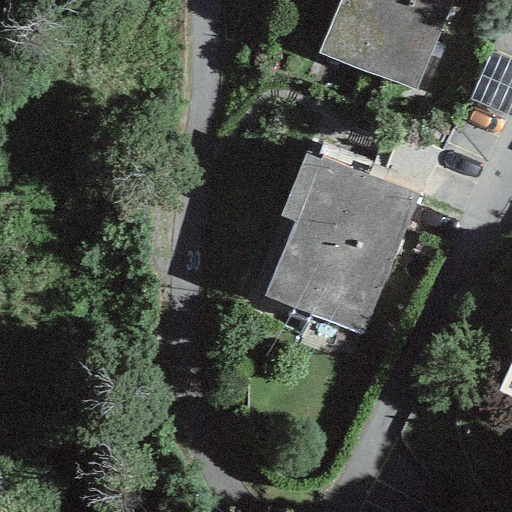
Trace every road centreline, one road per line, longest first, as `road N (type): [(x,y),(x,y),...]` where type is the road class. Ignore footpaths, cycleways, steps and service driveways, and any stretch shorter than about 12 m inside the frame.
road 1 (residential): [(201,0),(203,74),(181,295),(186,357),(196,408),(219,453),(280,511)]
road 2 (residential): [(511,154),(334,511)]
